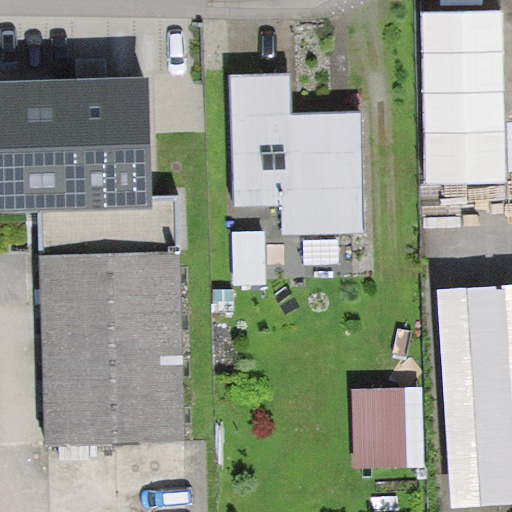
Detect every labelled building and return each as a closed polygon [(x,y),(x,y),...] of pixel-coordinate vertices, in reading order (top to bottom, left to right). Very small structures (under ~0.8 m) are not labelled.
[(477,22),(477,0),(428,0),(429,202),(511,203),(511,22),(477,22)] [(139,65),(0,68),(0,185),(31,185),(142,182),(139,65)] [(288,65),(221,66),(222,190),(284,189),(284,217),(352,216),(351,104),(288,105),(288,65)] [(142,182),(31,185),(37,430),(181,427),(177,276),(175,181),(142,182)] [(511,295),(467,298),(475,495),(511,490),(511,295)] [(429,394),(358,396),(360,475),(431,473),(429,394)]
